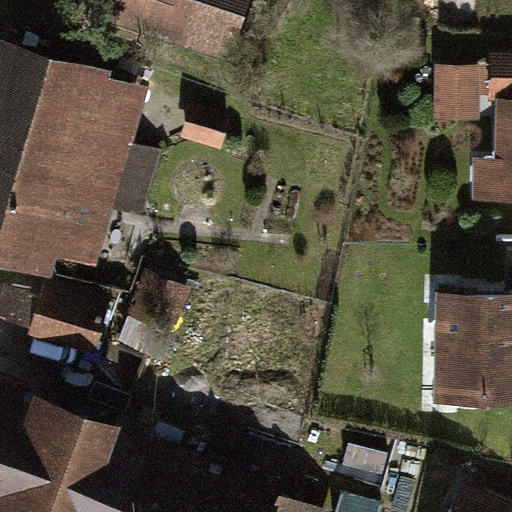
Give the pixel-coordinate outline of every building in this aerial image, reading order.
[(103,0),(100,11),(224,49),(238,0),(103,0)] [(0,249),(32,259),(40,234),(72,244),(88,190),(98,193),(131,79),(0,41),(0,249)] [(511,62),(463,62),(463,168),(442,168),(442,216),(511,215),(511,62)] [(242,129),(201,116),(191,150),(231,162),(242,129)] [(484,300),(403,300),(403,413),(511,412),(511,266),(484,267),(484,300)] [(202,298),(158,281),(142,322),(186,339),(202,298)] [(107,309),(44,290),(34,324),(96,343),(107,309)] [(0,511),(315,511),(317,505),(279,492),(0,390),(0,511)] [(511,511),(511,504),(465,482),(450,511),(511,511)]
